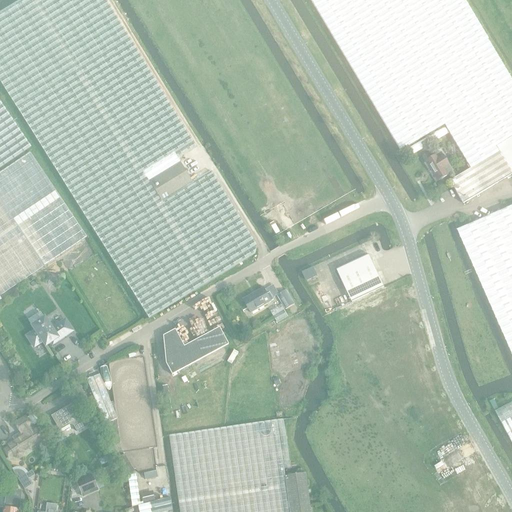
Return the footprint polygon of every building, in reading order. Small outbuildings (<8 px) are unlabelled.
[(39,0),(18,0),(0,11),(0,81),(149,318),(255,254),(256,245),(211,171),(192,182),(160,201),(147,178),(178,160),(177,159),(196,147),(105,0),(42,0),(40,1),(39,0)] [(445,126),(470,169),(498,153),(495,148),(511,137),(511,81),(488,40),(463,0),(310,0),(391,135),(401,150),(445,126)] [(0,167),(30,147),(0,102),(0,167)] [(511,137),(495,148),(498,153),(511,175),(511,137)] [(30,151),(0,171),(0,300),(1,299),(0,297),(0,295),(87,237),(30,151)] [(442,178),(453,172),(441,152),(435,155),(430,158),(424,161),(437,182),(440,180),(441,181),(443,179),(442,178)] [(427,153),(421,156),(424,161),(430,158),(427,153)] [(463,204),(511,175),(498,153),(470,169),(449,182),(463,204)] [(192,182),(178,160),(147,178),(160,201),(192,182)] [(511,206),(457,231),(511,355),(511,206)] [(369,256),(337,271),(352,302),(384,287),(369,256)] [(314,268),(302,273),(306,282),(318,276),(314,268)] [(45,281),(57,282),(58,275),(46,274),(45,281)] [(267,294),(264,288),(244,300),(252,314),(272,302),(272,301),(274,300),(270,293),(267,294)] [(286,290),(277,295),(286,310),(295,304),(286,290)] [(345,306),(347,299),(341,297),(339,304),(345,306)] [(281,305),(270,312),(277,323),(288,316),(281,305)] [(45,346),(51,342),(53,344),(72,331),(65,320),(51,329),(44,318),(32,326),(35,330),(27,336),(34,347),(42,341),(45,346)] [(219,327),(185,346),(175,329),(163,336),(166,363),(172,375),(228,344),(219,327)] [(99,375),(86,379),(104,426),(117,421),(117,419),(99,375)] [(85,400),(78,386),(68,392),(75,406),(85,400)] [(494,399),(490,401),(494,410),(498,408),(494,399)] [(511,403),(497,412),(511,441),(511,403)] [(88,425),(82,416),(85,415),(80,406),(75,409),(72,404),(51,416),(59,430),(70,423),(73,424),(77,431),(88,425)] [(42,439),(33,424),(31,426),(25,416),(14,423),(20,433),(16,435),(18,439),(8,445),(9,447),(3,450),(8,458),(13,454),(15,458),(19,459),(23,456),(23,453),(22,451),(42,439)] [(289,511),(284,476),(284,469),(290,468),(283,419),(168,435),(177,497),(179,511),(289,511)] [(124,454),(118,457),(127,474),(133,470),(124,454)] [(110,455),(99,459),(101,465),(112,461),(110,455)] [(111,466),(103,469),(106,478),(115,474),(111,466)] [(32,470),(26,474),(29,479),(35,475),(32,470)] [(156,471),(144,474),(145,480),(158,477),(156,471)] [(17,478),(24,489),(32,484),(25,473),(17,478)] [(289,511),(310,511),(304,473),(284,476),(289,511)] [(136,474),(127,475),(132,507),(137,505),(140,505),(136,474)] [(97,490),(92,479),(77,485),(81,496),(97,490)] [(4,507),(3,511),(20,511),(20,509),(19,509),(21,490),(6,489),(4,500),(4,507)] [(152,491),(140,494),(143,504),(155,501),(152,491)] [(137,505),(138,511),(167,511),(165,499),(140,505),(137,505)]
